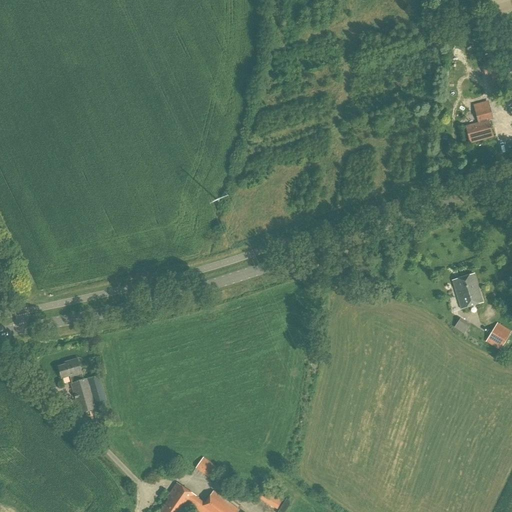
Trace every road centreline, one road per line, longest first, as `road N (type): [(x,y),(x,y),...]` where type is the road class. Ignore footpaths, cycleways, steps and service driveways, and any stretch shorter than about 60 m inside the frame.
road 1 (secondary): [(511,180),(210,284),(23,328)]
road 2 (unknown): [(2,332),(161,503)]
